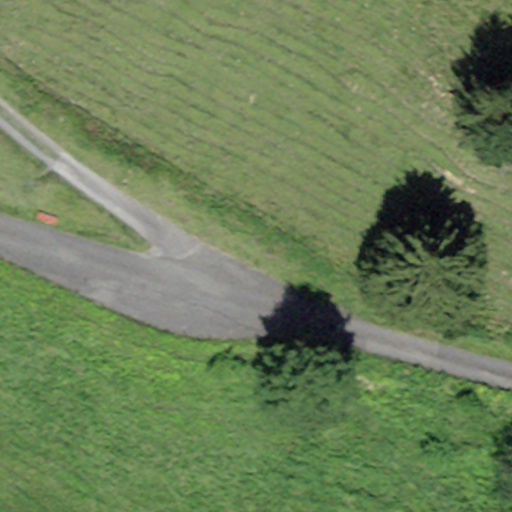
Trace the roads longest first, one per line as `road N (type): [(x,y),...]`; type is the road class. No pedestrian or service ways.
road 1 (unclassified): [(225,293),(511,378)]
road 2 (unclassified): [(225,293),(0,106)]
road 3 (unclassified): [(0,222),(225,293)]
